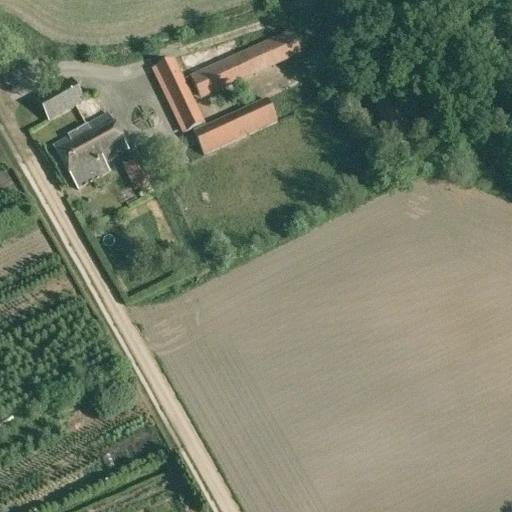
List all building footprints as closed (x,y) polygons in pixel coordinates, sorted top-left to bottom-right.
[(9,41),(24,33),(19,22),(3,30),(9,41)] [(187,80),(198,102),(300,56),(289,32),(187,80)] [(153,69),(184,134),(204,126),(173,59),(153,69)] [(36,100),(48,124),(85,103),(72,80),(36,100)] [(388,95),(373,105),(395,137),(389,141),(399,156),(424,137),(414,123),(409,126),(388,95)] [(192,135),(202,157),(276,123),(266,101),(192,135)] [(54,147),(78,190),(109,173),(104,164),(128,150),(108,116),(54,147)] [(123,166),(135,191),(149,184),(138,160),(123,166)]
